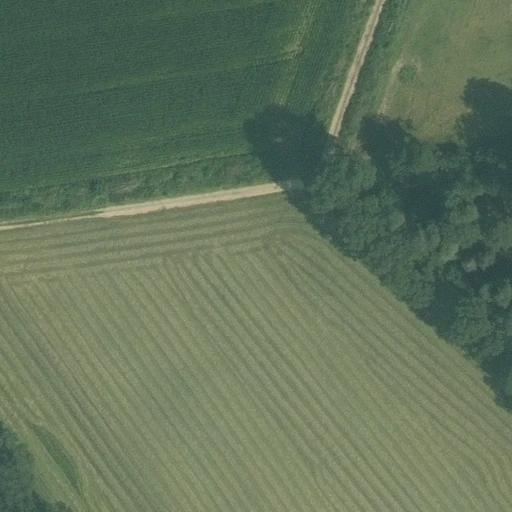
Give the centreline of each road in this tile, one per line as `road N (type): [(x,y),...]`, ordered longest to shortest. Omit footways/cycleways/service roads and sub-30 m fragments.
road 1 (track): [(511,358),(361,204),(322,177),(380,0)]
road 2 (track): [(322,177),(0,222)]
